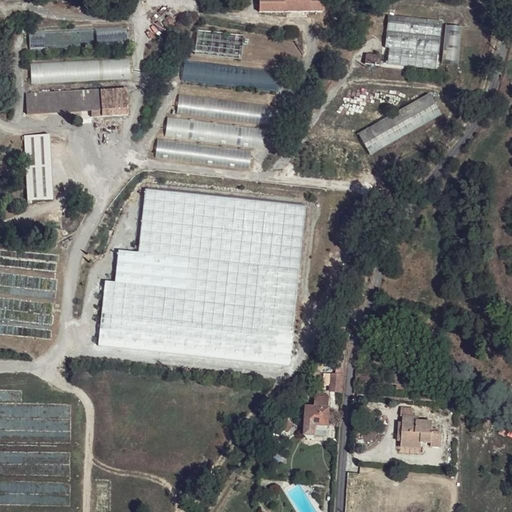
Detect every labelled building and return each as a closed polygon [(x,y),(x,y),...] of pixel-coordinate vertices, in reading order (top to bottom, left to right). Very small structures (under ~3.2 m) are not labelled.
[(130,0),(117,0),(116,12),(124,13),(126,0),(130,1),(130,0)] [(259,0),(259,13),(322,12),(322,0),(259,0)] [(386,15),(382,66),(436,70),(441,20),(386,15)] [(28,30),(29,51),(127,47),(126,26),(28,30)] [(458,68),(463,29),(446,26),(441,66),(458,68)] [(244,36),(198,29),(194,54),(241,60),(244,36)] [(30,62),(30,83),(129,80),(129,59),(30,62)] [(183,63),(181,81),(278,91),(280,73),(183,63)] [(100,91),(101,111),(91,111),(91,117),(128,115),(126,89),(100,91)] [(91,111),(101,111),(100,91),(26,94),(27,114),(91,111)] [(274,125),(276,106),(178,96),(176,115),(274,125)] [(369,157),(442,119),(430,96),(357,133),(369,157)] [(262,149),(265,129),(167,117),(165,137),(262,149)] [(27,201),(52,200),(49,135),(24,136),(27,201)] [(251,149),(157,143),(155,162),(250,169),(251,149)] [(291,367),(305,205),(144,192),(139,255),(117,253),(115,283),(104,282),(98,351),(291,367)] [(416,313),(398,309),(395,323),(413,327),(416,313)] [(416,313),(413,327),(425,329),(428,315),(416,313)] [(331,386),(330,391),(341,392),(342,376),(343,352),(340,348),(328,352),(313,375),(319,379),(323,373),(322,372),(329,363),(337,371),(336,375),(325,374),(324,385),(331,386)] [(314,439),(315,436),(328,437),(330,398),(315,398),(314,408),(306,407),(305,435),(305,439),(306,440),(308,440),(309,441),(310,441),(311,440),(312,440),(313,440),(314,439)] [(401,409),(401,416),(403,416),(402,423),(401,442),(401,444),(421,446),(421,443),(431,444),(431,446),(441,447),(442,434),(431,433),(432,423),(416,422),(412,422),(413,416),(413,409),(401,409)]
